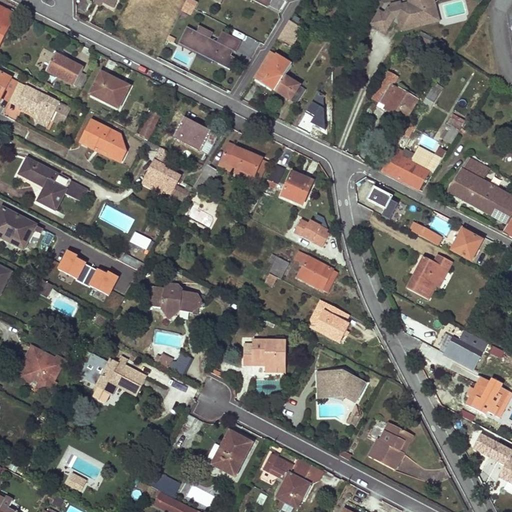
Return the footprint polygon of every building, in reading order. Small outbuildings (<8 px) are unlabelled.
[(97,0),(102,2),(114,8),(117,0),(97,0)] [(192,0),(186,0),(184,4),(194,9),(198,2),(192,0)] [(251,0),(267,8),(271,0),(214,0),(220,3),(221,0),(251,0)] [(274,0),(273,4),(281,8),(285,0),(274,0)] [(401,31),(440,21),(434,0),(407,0),(409,3),(401,5),(400,3),(391,5),(391,8),(388,8),(384,14),(379,11),(371,24),(386,33),(395,18),(397,17),(401,31)] [(194,9),(184,4),(181,11),(191,16),(194,9)] [(0,48),(17,16),(0,6),(0,48)] [(301,28),(289,21),(278,40),(289,47),(301,28)] [(187,27),(178,44),(197,54),(199,50),(219,60),(218,64),(230,70),(235,59),(228,55),(230,50),(236,53),(241,42),(222,32),(216,43),(210,39),(213,33),(199,27),(196,32),(187,27)] [(421,33),(418,39),(422,42),(428,45),(432,39),(421,33)] [(322,51),(334,58),(335,55),(335,54),(336,45),(328,40),(322,51)] [(428,45),(422,42),(419,46),(425,50),(428,45)] [(197,54),(178,44),(177,46),(196,55),(197,54)] [(219,60),(199,50),(197,54),(218,64),(219,60)] [(276,56),(270,52),(254,78),(260,82),(276,56)] [(46,71),(75,86),(82,73),(84,69),(55,54),(46,71)] [(292,66),(276,56),(260,82),(297,104),(306,90),(285,77),(292,66)] [(0,101),(1,101),(2,99),(5,93),(12,96),(19,82),(0,72),(0,101)] [(88,76),(82,73),(75,86),(81,90),(88,76)] [(91,95),(119,109),(129,89),(120,85),(121,83),(102,73),(91,95)] [(398,89),(393,86),(397,78),(389,73),(373,99),(379,103),(380,101),(394,110),(392,113),(405,121),(417,100),(398,89)] [(71,109),(19,82),(12,96),(9,103),(36,116),(37,121),(42,119),(50,123),(55,113),(57,114),(55,118),(56,121),(61,124),(64,123),(71,109)] [(400,86),(398,89),(417,100),(419,97),(400,86)] [(433,86),(422,105),(429,110),(441,91),(433,86)] [(325,96),(319,92),(305,113),(312,117),(325,96)] [(5,93),(2,99),(9,103),(12,96),(5,93)] [(394,110),(380,101),(379,103),(377,107),(384,112),(386,110),(392,113),(394,110)] [(148,139),(160,117),(151,112),(139,134),(148,139)] [(461,120),(452,114),(447,123),(449,124),(450,124),(453,119),(460,122),(461,120)] [(62,127),(64,123),(61,124),(56,121),(55,118),(53,122),(62,127)] [(37,121),(37,123),(47,128),(50,123),(42,119),(37,121)] [(460,122),(453,119),(450,124),(449,124),(447,127),(451,129),(444,139),(452,144),(460,131),(459,130),(461,126),(463,127),(465,122),(461,120),(460,122)] [(121,135),(92,121),(81,143),(94,149),(96,146),(108,152),(106,155),(110,157),(127,152),(121,135)] [(201,152),(211,133),(191,123),(189,125),(182,122),(174,138),(201,152)] [(412,129),(409,127),(404,135),(408,137),(412,129)] [(451,129),(447,127),(441,137),(444,139),(451,129)] [(218,137),(211,133),(201,152),(207,155),(218,137)] [(398,134),(391,142),(394,150),(395,150),(396,149),(403,137),(398,134)] [(391,142),(374,149),(377,157),(394,150),(391,142)] [(262,160),(229,145),(222,162),(250,175),(249,179),(248,179),(258,183),(262,175),(256,172),(262,160)] [(94,149),(106,155),(108,152),(96,146),(94,149)] [(172,154),(160,148),(153,161),(155,162),(165,167),(172,154)] [(404,153),(396,149),(395,150),(382,171),(420,191),(429,174),(431,172),(434,174),(446,153),(439,149),(431,164),(427,170),(402,157),(404,153)] [(431,164),(405,150),(404,153),(402,157),(427,170),(431,164)] [(127,152),(110,157),(121,163),(127,152)] [(448,192),(494,216),(506,193),(484,181),(490,169),(469,158),(448,192)] [(20,175),(45,188),(38,202),(56,211),(64,194),(82,203),(88,191),(70,182),(66,191),(54,185),(59,176),(27,160),(20,175)] [(267,162),(262,160),(256,172),(262,175),(267,162)] [(185,201),(189,194),(175,187),(180,178),(164,169),(165,167),(155,162),(143,184),(153,189),(154,186),(163,190),(185,201)] [(250,175),(222,162),(220,166),(249,179),(250,175)] [(193,188),(202,193),(217,170),(207,164),(204,170),(193,188)] [(276,166),(268,180),(277,184),(285,170),(276,166)] [(282,196),(303,205),(313,182),(292,173),(282,196)] [(70,182),(59,176),(54,185),(66,191),(70,182)] [(277,184),(268,180),(265,185),(266,185),(275,190),(278,184),(277,184)] [(367,195),(372,187),(360,181),(356,188),(359,190),(357,195),(361,197),(358,203),(369,209),(372,204),(367,201),(368,201),(370,196),(367,195)] [(368,201),(386,210),(392,198),(374,188),(370,196),(368,201)] [(511,196),(506,193),(494,216),(506,222),(511,210),(511,196)] [(251,213),(255,205),(246,201),(242,209),(251,213)] [(43,229),(2,208),(0,212),(0,237),(23,249),(34,229),(41,233),(43,229)] [(511,217),(508,224),(503,233),(511,238),(511,217)] [(436,218),(432,226),(443,232),(447,224),(436,218)] [(294,233),(323,248),(329,235),(326,234),(328,231),(310,221),(308,224),(301,220),(294,233)] [(413,232),(421,236),(424,229),(414,224),(412,228),(414,229),(413,232)] [(432,234),(424,229),(421,236),(429,240),(432,234)] [(451,251),(471,261),(482,241),(463,230),(451,251)] [(151,240),(135,232),(130,242),(146,250),(151,240)] [(441,238),(432,234),(429,240),(438,245),(441,238)] [(322,291),(333,270),(299,252),(295,259),(305,264),(298,278),(322,291)] [(136,269),(140,272),(144,265),(120,253),(116,260),(122,262),(136,269)] [(438,255),(434,263),(424,257),(407,289),(428,300),(435,287),(444,269),(448,271),(452,262),(438,255)] [(275,264),(270,274),(278,278),(281,280),(289,264),(273,256),(270,262),(275,264)] [(136,269),(122,262),(118,269),(132,276),(136,269)] [(0,294),(11,273),(0,266),(0,294)] [(448,271),(444,269),(435,287),(438,289),(448,271)] [(338,273),(333,270),(322,291),(327,293),(338,273)] [(274,286),(278,278),(270,274),(266,282),(274,286)] [(53,285),(44,281),(38,293),(46,298),(53,285)] [(169,320),(180,311),(192,313),(199,308),(203,305),(196,294),(183,292),(183,291),(179,286),(170,285),(164,288),(164,289),(153,288),(152,300),(151,307),(161,309),(169,320)] [(147,287),(145,299),(152,300),(153,288),(147,287)] [(349,315),(321,301),(311,320),(312,324),(316,327),(314,330),(340,343),(350,325),(345,323),(349,315)] [(425,336),(406,327),(404,332),(405,334),(422,343),(425,336)] [(454,338),(482,354),(487,344),(458,329),(454,338)] [(474,369),(482,354),(454,338),(453,338),(445,354),(474,369)] [(277,368),(286,368),(286,341),(253,341),(253,345),(244,345),(244,366),(253,366),(253,362),(265,363),(265,366),(265,372),(277,373),(277,368)] [(444,366),(449,357),(422,344),(417,353),(444,366)] [(22,373),(35,350),(31,348),(19,371),(22,373)] [(53,383),(62,364),(56,361),(35,350),(22,373),(19,371),(16,370),(11,378),(14,380),(22,377),(30,381),(32,377),(43,383),(41,387),(48,391),(53,383)] [(182,353),(172,371),(185,377),(194,359),(182,353)] [(488,356),(482,354),(474,369),(480,372),(488,356)] [(157,364),(169,369),(173,361),(162,355),(161,357),(158,355),(156,360),(159,361),(157,364)] [(100,361),(90,356),(86,363),(82,372),(79,377),(89,382),(100,361)] [(137,396),(147,378),(123,366),(120,364),(111,359),(108,366),(100,361),(89,382),(97,386),(96,388),(111,396),(117,385),(137,396)] [(86,363),(81,361),(77,369),(82,372),(86,363)] [(212,369),(210,373),(220,378),(222,374),(212,369)] [(343,397),(344,397),(356,403),(366,384),(342,372),(317,373),(318,386),(321,386),(321,389),(318,389),(318,398),(330,398),(330,393),(331,393),(341,395),(342,396),(343,397)] [(32,377),(30,381),(41,387),(43,383),(32,377)] [(169,387),(163,405),(189,413),(197,387),(166,377),(164,385),(169,387)] [(492,379),(491,382),(481,377),(475,390),(470,397),(466,405),(485,415),(487,412),(494,415),(498,408),(495,406),(500,397),(505,400),(509,392),(500,387),(502,384),(492,379)] [(496,417),(505,400),(500,397),(495,406),(498,408),(494,415),(496,417)] [(188,414),(184,424),(190,427),(195,418),(188,414)] [(358,419),(352,415),(347,424),(354,427),(358,419)] [(369,457),(395,471),(404,454),(399,451),(408,434),(389,424),(380,441),(378,440),(369,457)] [(212,465),(235,477),(252,444),(230,432),(212,465)] [(413,436),(408,434),(399,451),(404,454),(413,436)] [(511,455),(511,451),(481,435),(475,447),(490,456),(489,457),(506,466),(500,477),(511,483),(511,459),(510,458),(511,455)] [(44,439),(38,449),(42,451),(48,441),(44,439)] [(339,456),(345,459),(348,454),(342,451),(339,456)] [(305,483),(304,482),(312,467),(298,460),(295,466),(272,454),(264,470),(278,477),(280,473),(281,471),(289,475),(288,477),(286,481),(277,498),(297,509),(306,491),(302,489),(305,483)] [(323,473),(312,467),(304,482),(305,483),(302,489),(306,491),(309,484),(319,481),(323,473)] [(87,481),(72,473),(66,485),(81,492),(87,481)] [(173,498),(180,485),(158,473),(151,486),(173,498)] [(56,496),(47,491),(45,495),(54,500),(56,496)] [(267,496),(261,493),(256,503),(263,506),(267,496)] [(155,506),(166,511),(172,511),(177,502),(161,494),(155,506)] [(4,500),(0,498),(0,511),(14,511),(9,509),(13,502),(5,498),(4,500)] [(177,502),(172,511),(189,511),(191,509),(177,502)]
